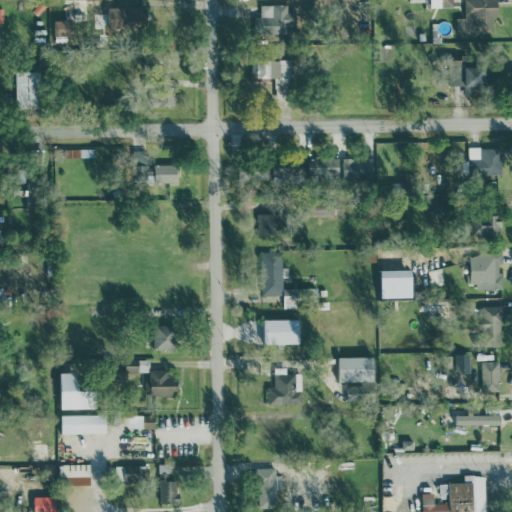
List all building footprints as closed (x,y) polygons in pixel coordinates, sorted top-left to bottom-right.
[(453,0),(430,0),(431,8),(454,7),(453,0)] [(498,16),(498,0),(465,0),(465,18),(457,18),(457,34),(493,34),(493,16),(498,16)] [(294,12),(287,12),(287,3),(261,4),(261,17),(257,17),(258,33),(283,32),(283,25),(295,25),(294,12)] [(147,26),(146,6),(108,7),(109,27),(147,26)] [(451,85),(465,85),(465,91),(486,91),(486,67),(470,67),(470,54),(451,54),(451,85)] [(291,60),(252,59),(252,78),(276,78),(275,95),(290,96),(291,60)] [(29,100),(28,73),(15,74),(16,101),(29,100)] [(174,86),(151,87),(152,106),(175,105),(174,86)] [(500,146),(468,147),(469,174),(501,173),(500,146)] [(94,148),(67,148),(67,156),(94,157),(94,148)] [(133,181),(154,181),(154,166),(147,165),(147,150),(134,150),(133,181)] [(309,157),(308,177),(339,177),(340,157),(309,157)] [(372,157),(342,159),(343,177),(373,176),(372,157)] [(177,182),(177,164),(155,164),(155,183),(177,182)] [(345,215),(346,198),(311,197),(310,213),(345,215)] [(279,212),(257,212),(257,233),(280,232),(279,212)] [(501,233),(502,214),(472,213),(471,233),(501,233)] [(261,294),(282,295),(283,251),(262,251),(261,294)] [(501,252),(472,253),(472,288),(503,287),(503,272),(502,272),(501,252)] [(382,297),(414,296),(413,268),(381,268),(382,297)] [(428,269),(430,285),(443,284),(442,268),(428,269)] [(284,307),(299,307),(299,287),(284,287),(284,307)] [(501,305),(481,306),(482,339),(503,338),(501,305)] [(300,318),(264,318),(265,343),(300,342),(300,318)] [(153,348),(175,349),(176,324),(154,324),(153,348)] [(340,380),(375,379),(375,355),(339,355),(340,380)] [(149,372),(149,359),(126,358),(126,371),(149,372)] [(500,389),(499,360),(482,360),(482,390),(500,389)] [(267,386),(268,403),(297,403),(296,372),(287,372),(286,366),(274,366),(274,385),(267,386)] [(149,393),(178,393),(178,377),(168,377),(168,369),(150,368),(149,393)] [(60,371),(62,408),(95,407),(94,388),(80,388),(79,371),(60,371)] [(266,410),(266,423),(288,422),(288,410),(266,410)] [(61,413),(61,432),(107,432),(106,413),(61,413)] [(455,413),(455,425),(490,425),(490,424),(501,423),(501,413),(455,413)] [(155,427),(155,414),(129,414),(129,427),(155,427)] [(290,426),(264,425),(264,444),(289,445),(290,426)] [(90,463),(59,463),(59,484),(90,483),(90,463)] [(178,502),(178,479),(170,479),(169,463),(159,463),(160,502),(178,502)] [(142,479),(141,464),(115,465),(115,480),(142,479)] [(257,506),(275,507),(276,467),(257,467),(257,506)] [(486,511),(485,474),(464,475),(464,481),(440,482),(440,487),(449,487),(449,502),(435,502),(434,492),(422,492),(422,511),(450,511),(451,511),(486,511)]
